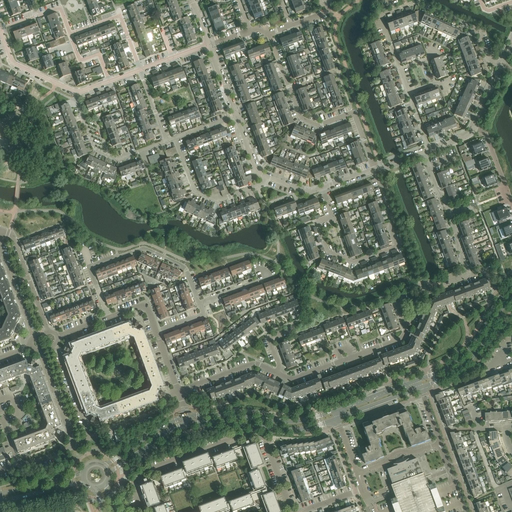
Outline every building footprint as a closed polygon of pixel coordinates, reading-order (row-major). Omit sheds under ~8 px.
[(19,7),(17,1),(8,5),(10,10),(19,7)] [(293,5),(294,9),(305,5),(304,1),(293,5)] [(170,11),(179,8),(177,2),(168,5),(170,11)] [(98,6),(97,3),(89,6),(91,11),(103,6),(102,4),(98,6)] [(261,3),(251,7),(252,11),(263,7),(261,3)] [(128,7),(130,13),(143,8),(142,6),(137,8),(136,4),(128,7)] [(206,5),(209,13),(220,9),(219,5),(217,6),(216,4),(206,5)] [(305,5),(294,9),(296,14),(307,10),(305,5)] [(103,6),(91,11),(93,17),(101,14),(100,10),(104,9),(103,6)] [(19,7),(10,10),(12,16),(21,13),(19,7)] [(130,13),(132,18),(140,16),(139,12),(143,11),(143,8),(130,13)] [(179,8),(170,11),(173,16),(181,13),(179,8)] [(222,14),(220,9),(209,14),(211,18),(222,14)] [(264,11),(254,15),(255,19),(266,15),(264,11)] [(414,12),(409,14),(413,24),(418,22),(419,23),(420,12),(418,11),(414,13),(414,12)] [(424,14),(420,12),(419,23),(425,25),(429,16),(424,14)] [(181,13),(173,16),(175,22),(180,21),(179,21),(183,19),(181,13)] [(49,23),(58,20),(56,14),(47,17),(49,23)] [(211,18),(212,22),(223,18),(222,14),(211,18)] [(405,16),(408,26),(413,24),(409,14),(405,16)] [(134,24),(147,19),(146,17),(141,19),(140,16),(132,18),(134,24)] [(408,26),(405,16),(400,17),(404,27),(408,26)] [(429,27),(433,18),(429,16),(425,25),(429,27)] [(182,26),(190,23),(188,17),(183,19),(179,21),(180,21),(182,26)] [(404,27),(400,17),(396,19),(399,29),(404,27)] [(433,29),(438,20),(433,18),(429,27),(433,29)] [(134,24),(136,30),(144,27),(143,24),(148,22),(147,19),(134,24)] [(399,29),(396,19),(391,21),(395,31),(399,29)] [(51,29),(60,26),(58,20),(49,23),(51,29)] [(438,31),(442,22),(438,20),(433,29),(438,31)] [(214,26),(215,30),(226,26),(225,21),(214,26)] [(395,31),(391,21),(387,22),(390,32),(395,31)] [(442,33),(446,24),(442,22),(438,31),(442,33)] [(30,25),(34,34),(34,37),(40,34),(36,23),(30,25)] [(184,32),(192,29),(190,23),(182,26),(184,32)] [(446,35),(451,26),(446,24),(442,33),(446,35)] [(25,28),(28,36),(34,34),(30,25),(25,28)] [(54,35),(62,31),(60,26),(51,29),(54,35)] [(226,26),(215,30),(217,34),(228,30),(226,26)] [(451,37),(455,28),(451,26),(446,35),(451,37)] [(138,35),(151,31),(150,28),(145,30),(144,27),(136,30),(138,35)] [(312,37),(314,36),(323,33),(321,27),(310,31),(312,37)] [(19,30),(22,38),(28,36),(25,28),(19,30)] [(455,39),(456,37),(459,38),(463,34),(459,31),(460,30),(455,28),(451,37),(455,39)] [(186,37),(194,34),(192,29),(184,32),(186,37)] [(22,38),(19,30),(13,32),(16,41),(22,38)] [(64,38),(65,37),(62,31),(54,35),(56,41),(58,40),(61,39),(64,38)] [(138,35),(140,41),(148,38),(147,35),(152,33),(151,31),(138,35)] [(295,34),(298,42),(303,40),(300,32),(295,34)] [(323,33),(314,36),(316,41),(325,38),(323,33)] [(194,34),(186,37),(188,43),(187,44),(188,47),(197,43),(196,41),(196,40),(194,34)] [(298,42),(295,34),(290,35),(293,44),(298,42)] [(294,46),(293,44),(290,35),(285,37),(288,46),(289,47),(294,46)] [(78,46),(83,44),(80,36),(75,38),(78,46)] [(288,46),(285,37),(279,39),(283,48),(288,46)] [(458,41),(460,45),(469,42),(468,37),(458,41)] [(142,47),(155,42),(154,39),(149,41),(148,38),(140,41),(142,47)] [(325,38),(316,41),(318,46),(327,43),(325,38)] [(371,45),(373,50),(382,47),(380,41),(371,45)] [(142,47),(144,52),(152,49),(151,46),(156,44),(155,42),(142,47)] [(243,42),(237,44),(241,52),(246,50),(243,42)] [(471,46),(469,42),(460,45),(461,50),(471,46)] [(111,52),(114,51),(122,48),(120,43),(110,47),(111,52)] [(327,48),(327,49),(329,48),(327,43),(318,46),(316,47),(318,52),(319,51),(320,51),(327,48)] [(232,45),(235,54),(241,52),(237,44),(232,45)] [(267,44),(262,46),(265,54),(270,52),(267,44)] [(232,45),(227,47),(230,56),(235,54),(232,45)] [(416,47),(420,57),(425,55),(421,45),(416,47)] [(257,48),(260,56),(265,54),(262,46),(257,48)] [(473,51),(471,46),(461,50),(463,54),(473,51)] [(27,57),(36,53),(33,47),(25,51),(27,57)] [(231,58),(230,56),(227,47),(222,49),(226,60),(231,58)] [(384,53),(382,47),(373,50),(375,56),(384,53)] [(416,59),(420,57),(416,47),(412,49),(416,59)] [(257,48),(252,49),(255,58),(260,56),(257,48)] [(329,54),(327,49),(327,48),(320,51),(319,51),(321,57),(329,54)] [(154,52),(152,49),(144,52),(146,58),(159,54),(158,51),(154,52)] [(250,60),(255,58),(252,49),(246,51),(250,60)] [(416,59),(412,49),(407,50),(411,60),(416,59)] [(407,62),(411,60),(407,50),(403,52),(407,62)] [(474,55),(473,51),(463,54),(464,59),(474,55)] [(402,64),(407,62),(403,52),(398,54),(402,64)] [(36,53),(27,57),(29,63),(38,59),(36,53)] [(386,59),(384,53),(375,56),(377,62),(386,59)] [(329,54),(321,57),(322,62),(331,59),(329,54)] [(41,58),(43,64),(52,61),(50,55),(41,58)] [(288,64),(297,60),(295,55),(286,58),(288,64)] [(476,60),(474,55),(464,59),(466,63),(476,60)] [(431,61),(433,66),(442,62),(441,57),(431,61)] [(331,59),(322,62),(324,67),(333,64),(331,59)] [(388,64),(386,59),(377,62),(380,70),(387,68),(386,65),(388,64)] [(195,68),(204,65),(202,60),(193,63),(195,68)] [(298,60),(297,60),(288,64),(290,69),(300,65),(298,60)] [(478,64),(476,60),(466,63),(468,68),(478,64)] [(52,61),(43,64),(45,70),(54,67),(52,61)] [(129,67),(128,62),(119,65),(117,66),(119,72),(123,71),(123,69),(129,67)] [(444,66),(442,62),(433,66),(434,70),(444,66)] [(66,63),(63,64),(57,66),(60,72),(68,69),(66,63)] [(264,66),(266,72),(275,68),(273,63),(264,66)] [(324,73),(326,72),(335,69),(333,64),(324,67),(322,68),(324,73)] [(479,69),(478,64),(468,68),(469,72),(479,69)] [(197,73),(206,70),(204,65),(195,68),(197,73)] [(229,68),(231,73),(240,70),(238,65),(229,68)] [(300,65),(290,69),(292,74),(303,70),(301,65),(300,65)] [(436,75),(446,71),(444,66),(434,70),(436,75)] [(182,68),(177,70),(180,78),(180,80),(186,78),(182,68)] [(277,74),(275,68),(266,72),(268,77),(277,74)] [(380,70),(382,73),(380,74),(382,79),(390,76),(387,68),(380,70)] [(68,69),(60,72),(62,78),(71,75),(68,69)] [(479,69),(469,72),(471,77),(481,73),(479,69)] [(74,74),(76,79),(85,76),(83,70),(81,71),(74,74)] [(171,72),(174,80),(180,78),(177,70),(171,72)] [(199,78),(208,75),(206,70),(197,73),(199,78)] [(231,73),(233,78),(242,75),(240,70),(231,73)] [(305,75),(303,70),(292,74),(294,79),(305,75)] [(447,76),(446,71),(436,75),(438,79),(447,76)] [(1,81),(6,84),(10,75),(5,73),(1,81)] [(161,75),(164,84),(170,82),(167,73),(161,75)] [(270,82),(279,79),(277,74),(268,77),(270,82)] [(323,78),(325,83),(334,80),(332,74),(323,78)] [(6,84),(12,86),(16,78),(10,75),(6,84)] [(156,77),(159,86),(164,84),(161,75),(156,77)] [(210,80),(209,80),(208,75),(199,78),(196,79),(199,84),(202,83),(210,80)] [(233,78),(235,83),(244,80),(242,75),(233,78)] [(87,82),(85,76),(76,79),(78,85),(87,82)] [(384,85),(393,82),(390,76),(382,79),(384,85)] [(154,88),(159,86),(156,77),(151,79),(154,88)] [(12,86),(17,89),(21,80),(16,78),(12,86)] [(204,88),(213,85),(211,79),(209,80),(210,80),(202,83),(204,88)] [(281,84),(279,79),(270,82),(272,87),(281,84)] [(470,80),(468,84),(483,91),(484,89),(481,87),(481,88),(479,87),(480,84),(479,84),(481,80),(474,79),(473,81),(470,80)] [(21,80),(17,89),(23,92),(24,90),(27,91),(29,86),(26,85),(27,83),(21,80)] [(235,83),(237,88),(246,85),(247,84),(245,80),(244,80),(235,83)] [(336,85),(334,80),(325,83),(327,88),(336,85)] [(395,87),(393,82),(384,85),(386,90),(395,87)] [(127,88),(129,93),(140,89),(138,84),(127,88)] [(281,84),(272,87),(274,91),(273,91),(273,92),(283,89),(281,84)] [(483,91),(468,84),(466,89),(476,93),(477,90),(479,91),(479,92),(482,94),(483,91)] [(206,93),(215,90),(213,85),(204,88),(202,89),(204,94),(206,93)] [(237,88),(239,93),(248,90),(246,85),(237,88)] [(327,88),(329,93),(338,90),(336,85),(327,88)] [(307,93),(306,89),(306,87),(296,91),(298,96),(307,93)] [(397,93),(395,87),(386,90),(388,96),(397,93)] [(432,89),(436,99),(440,97),(437,88),(432,89)] [(131,98),(142,94),(140,89),(129,93),(131,98)] [(428,91),(431,101),(436,99),(432,89),(428,91)] [(466,89),(464,93),(474,97),(476,93),(466,89)] [(208,98),(217,95),(215,90),(206,93),(208,98)] [(239,93),(241,98),(249,95),(248,90),(239,93)] [(329,99),(331,98),(340,95),(338,90),(329,93),(327,94),(329,99)] [(423,93),(427,102),(431,101),(428,91),(423,93)] [(115,92),(109,93),(112,102),(118,100),(115,92)] [(273,96),(275,101),(284,98),(282,92),(273,96)] [(300,101),(309,98),(307,93),(298,96),(300,101)] [(399,98),(397,93),(388,96),(390,102),(399,98)] [(422,104),(427,102),(423,93),(419,94),(422,104)] [(462,97),(472,102),(474,97),(464,93),(462,97)] [(132,103),(143,99),(142,94),(131,98),(132,103)] [(422,104),(419,94),(414,96),(417,106),(422,104)] [(210,103),(219,100),(217,95),(208,98),(210,103)] [(252,100),(249,95),(241,98),(243,104),(252,100)] [(341,100),(340,95),(331,98),(333,103),(341,100)] [(462,97),(460,102),(470,106),(472,102),(462,97)] [(286,103),(284,98),(275,101),(274,102),(275,107),(286,103)] [(302,106),(311,103),(309,98),(300,101),(302,106)] [(399,98),(390,102),(392,108),(394,107),(395,109),(402,107),(399,98)] [(134,108),(145,104),(143,99),(132,103),(134,108)] [(212,108),(221,105),(219,100),(210,103),(212,108)] [(343,105),(341,100),(333,103),(334,106),(333,106),(332,109),(332,111),(340,108),(339,107),(343,105)] [(93,109),(90,101),(85,103),(88,111),(93,109)] [(247,111),(256,108),(257,108),(255,102),(245,106),(247,111)] [(458,106),(468,110),(470,106),(460,102),(458,106)] [(61,109),(62,112),(71,109),(69,103),(62,106),(61,103),(55,105),(56,109),(58,110),(61,109)] [(277,112),(288,108),(286,103),(275,107),(277,112)] [(313,109),(311,103),(302,106),(304,112),(313,109)] [(144,110),(147,109),(145,104),(134,108),(136,112),(139,111),(139,112),(144,110)] [(211,114),(213,117),(221,114),(220,111),(223,110),(221,105),(212,108),(213,112),(212,112),(211,114)] [(458,106),(456,110),(466,115),(468,110),(458,106)] [(196,107),(192,109),(195,117),(200,116),(196,107)] [(402,107),(395,109),(398,118),(407,115),(405,109),(403,110),(402,107)] [(247,111),(249,116),(258,113),(256,108),(247,111)] [(290,113),(288,108),(277,112),(279,117),(281,116),(290,113)] [(71,109),(62,112),(64,116),(59,117),(60,120),(73,115),(71,109)] [(466,115),(456,110),(454,115),(464,119),(466,115)] [(139,122),(147,119),(146,117),(153,114),(152,112),(137,118),(139,122)] [(185,121),(182,113),(177,115),(180,123),(181,125),(186,123),(185,121)] [(249,116),(251,122),(260,118),(258,113),(249,116)] [(292,118),(290,113),(281,116),(283,121),(292,118)] [(73,115),(60,120),(61,122),(65,121),(67,124),(75,121),(73,115)] [(103,118),(105,124),(118,119),(117,117),(112,118),(111,115),(103,118)] [(409,120),(407,115),(398,118),(400,124),(409,120)] [(260,118),(251,122),(253,127),(260,124),(262,124),(260,118)] [(294,123),(292,118),(283,121),(281,122),(283,127),(294,123)] [(448,119),(452,129),(456,127),(453,118),(448,119)] [(107,130),(115,126),(114,123),(119,121),(118,119),(105,124),(107,130)] [(444,121),(447,131),(452,129),(448,119),(444,121)] [(400,124),(402,129),(411,126),(409,120),(400,124)] [(75,121),(67,124),(68,127),(63,129),(64,131),(77,126),(75,121)] [(439,123),(443,132),(447,131),(444,121),(439,123)] [(344,125),(347,133),(351,132),(351,133),(353,132),(349,123),(344,125)] [(425,130),(426,130),(429,137),(434,136),(430,126),(429,123),(424,126),(425,130)] [(435,124),(438,134),(443,132),(439,123),(435,124)] [(260,124),(253,127),(252,127),(254,132),(262,129),(260,124)] [(430,126),(434,136),(438,134),(435,124),(430,126)] [(344,125),(339,127),(342,135),(347,133),(344,125)] [(77,126),(64,131),(65,134),(70,132),(71,135),(79,132),(77,126)] [(109,135),(122,130),(121,128),(116,130),(115,126),(107,130),(109,135)] [(296,138),(301,128),(295,126),(291,136),(296,138)] [(405,135),(413,132),(411,126),(402,129),(405,135)] [(339,127),(334,129),(338,139),(343,137),(342,135),(339,127)] [(229,129),(226,130),(225,128),(220,130),(223,138),(227,136),(228,138),(232,137),(229,129)] [(254,132),(255,137),(264,134),(266,134),(264,128),(262,129),(254,132)] [(301,140),(306,130),(301,128),(296,138),(301,140)] [(338,139),(334,129),(329,131),(332,139),(333,141),(338,139)] [(111,141),(119,138),(118,134),(123,133),(122,130),(109,135),(111,141)] [(306,142),(307,140),(310,132),(306,130),(301,140),(306,142)] [(329,131),(324,133),(327,141),(332,139),(329,131)] [(79,132),(71,135),(72,138),(67,140),(68,143),(81,138),(79,132)] [(316,145),(316,137),(315,136),(316,134),(310,132),(307,140),(311,142),(311,143),(314,145),(316,145)] [(415,137),(413,132),(405,135),(407,140),(415,137)] [(318,135),(322,145),(327,143),(328,143),(327,141),(324,133),(318,135)] [(153,134),(144,137),(146,142),(154,139),(153,134)] [(255,137),(257,142),(266,139),(264,134),(255,137)] [(417,143),(415,137),(407,140),(409,146),(417,143)] [(81,138),(68,143),(69,145),(74,143),(75,146),(83,143),(81,138)] [(119,138),(111,141),(113,147),(122,144),(121,144),(126,142),(125,139),(121,141),(119,138)] [(266,139),(257,142),(259,148),(268,144),(266,139)] [(195,150),(194,149),(191,140),(186,142),(189,150),(190,152),(195,150)] [(351,150),(360,147),(358,142),(349,145),(351,150)] [(476,144),(470,146),(474,156),(485,152),(484,148),(483,146),(483,145),(483,146),(482,142),(479,143),(476,144)] [(83,143),(75,146),(76,150),(71,151),(72,154),(85,149),(83,143)] [(225,150),(227,155),(236,151),(234,146),(225,150)] [(353,155),(362,152),(360,147),(351,150),(353,155)] [(85,149),(72,154),(73,156),(78,154),(79,158),(87,155),(85,149)] [(261,152),(263,157),(267,161),(272,156),(271,154),(269,149),(261,152)] [(355,160),(363,157),(362,152),(353,155),(355,160)] [(88,165),(91,167),(95,159),(89,156),(87,160),(85,160),(86,160),(85,159),(79,166),(79,165),(81,167),(84,169),(86,170),(88,165)] [(267,161),(270,164),(270,165),(275,167),(279,158),(274,156),(273,157),(272,156),(267,161)] [(275,167),(280,169),(285,158),(279,156),(279,158),(275,167)] [(341,170),(346,168),(342,157),(337,159),(341,170)] [(363,157),(355,160),(356,164),(355,164),(356,166),(365,162),(363,157)] [(159,162),(162,169),(175,165),(174,162),(172,163),(170,158),(167,159),(161,161),(159,162)] [(285,171),(289,162),(290,160),(285,158),(280,169),(285,171)] [(94,174),(100,161),(95,159),(91,167),(94,168),(91,174),(93,176),(94,174)] [(192,162),(194,168),(207,163),(206,161),(202,162),(200,159),(192,162)] [(331,161),(332,163),(335,172),(341,170),(337,159),(331,161)] [(490,168),(486,159),(476,163),(479,172),(490,168)] [(100,161),(94,174),(97,175),(99,170),(102,172),(106,164),(100,161)] [(142,161),(136,163),(141,176),(143,175),(141,170),(145,169),(142,161)] [(285,171),(291,173),(294,164),(289,162),(285,171)] [(294,164),(291,173),(295,175),(300,164),(295,162),(294,164)] [(138,176),(141,176),(136,163),(130,165),(133,173),(137,172),(138,176)] [(196,173),(205,170),(203,167),(208,165),(207,163),(194,168),(196,173)] [(332,163),(327,165),(331,173),(335,172),(332,163)] [(413,172),(424,168),(423,166),(421,167),(420,163),(412,167),(413,172)] [(106,164),(102,172),(105,173),(103,178),(105,179),(111,166),(106,164)] [(295,175),(300,177),(305,166),(300,164),(295,175)] [(130,165),(124,167),(129,180),(132,179),(130,174),(133,173),(130,165)] [(164,174),(174,170),(173,168),(176,167),(175,165),(162,169),(164,174)] [(322,167),(326,175),(331,173),(327,165),(322,167)] [(111,166),(105,179),(108,180),(109,178),(115,181),(116,177),(117,172),(116,172),(116,173),(115,172),(117,169),(111,166)] [(305,166),(300,177),(306,179),(306,178),(310,178),(310,169),(305,166)] [(129,180),(124,167),(119,169),(122,177),(125,176),(127,181),(129,180)] [(311,169),(310,169),(310,178),(315,179),(320,177),(317,169),(316,167),(311,169)] [(322,167),(317,169),(320,177),(326,175),(322,167)] [(424,168),(413,172),(415,176),(424,173),(423,170),(425,170),(424,168)] [(166,178),(179,174),(178,171),(175,172),(174,170),(164,174),(166,178)] [(198,179),(211,174),(210,172),(206,174),(205,170),(196,173),(198,179)] [(438,180),(447,176),(446,173),(448,172),(447,170),(437,174),(438,177),(437,178),(438,180)] [(167,183),(177,179),(177,177),(179,176),(179,174),(166,178),(167,183)] [(200,185),(209,182),(208,178),(212,177),(211,174),(198,179),(200,185)] [(496,180),(495,178),(495,177),(494,174),(482,178),(486,188),(497,184),(496,180)] [(427,177),(417,181),(419,186),(427,183),(426,180),(428,179),(427,177)] [(169,188),(182,183),(181,180),(178,181),(177,179),(167,183),(169,188)] [(248,185),(246,180),(238,183),(240,189),(248,185)] [(442,189),(454,185),(454,184),(451,185),(450,183),(452,182),(451,180),(441,184),(442,187),(441,187),(442,189)] [(209,182),(200,185),(203,191),(211,188),(211,187),(215,186),(214,183),(210,185),(209,182)] [(171,192),(181,188),(180,186),(183,185),(182,183),(169,188),(171,192)] [(365,185),(368,193),(373,191),(370,183),(365,185)] [(368,193),(365,185),(359,186),(363,195),(368,193)] [(210,196),(221,192),(223,191),(223,189),(221,186),(209,190),(210,196)] [(363,195),(359,186),(354,188),(357,197),(363,195)] [(431,187),(421,191),(422,195),(431,192),(430,189),(432,189),(431,187)] [(172,197),(185,192),(184,189),(181,190),(181,188),(171,192),(172,197)] [(357,197),(354,188),(349,190),(352,199),(357,197)] [(448,198),(457,194),(456,191),(458,190),(458,189),(447,193),(448,195),(447,196),(448,198)] [(352,199),(349,190),(344,192),(347,201),(352,199)] [(174,201),(184,197),(183,195),(186,194),(185,192),(172,197),(174,201)] [(347,201),(344,192),(339,194),(342,203),(347,201)] [(431,192),(422,195),(424,200),(435,197),(434,195),(432,195),(431,192)] [(342,203),(339,194),(334,196),(337,205),(342,203)] [(462,196),(460,197),(458,197),(457,194),(448,198),(449,199),(450,199),(451,202),(458,200),(458,202),(464,200),(462,196)] [(251,199),(255,212),(260,210),(257,200),(254,201),(253,198),(251,199)] [(255,212),(251,199),(248,200),(249,203),(247,203),(251,214),(255,212)] [(311,201),(315,209),(315,210),(320,208),(317,199),(311,201)] [(427,202),(429,207),(439,203),(438,201),(436,202),(435,199),(427,202)] [(184,211),(188,214),(194,201),(192,200),(191,203),(188,201),(184,211)] [(193,216),(197,206),(195,205),(197,202),(194,201),(188,214),(193,216)] [(251,214),(247,203),(245,204),(244,201),(242,202),(247,215),(247,216),(249,216),(250,216),(251,215),(251,214)] [(294,201),(289,203),(293,212),(298,211),(297,209),(296,206),(294,201)] [(311,201),(306,202),(310,211),(315,209),(311,201)] [(247,215),(242,202),(239,203),(240,206),(238,207),(242,217),(247,215)] [(301,204),(304,213),(305,214),(310,212),(310,211),(306,202),(301,204)] [(370,210),(378,207),(376,202),(368,205),(370,210)] [(289,203),(284,204),(288,214),(293,212),(289,203)] [(439,203),(429,207),(430,211),(439,208),(438,205),(440,205),(439,203)] [(197,218),(203,205),(201,204),(199,207),(197,206),(193,216),(197,218)] [(284,204),(279,206),(283,216),(288,214),(284,204)] [(301,204),(296,206),(297,209),(298,211),(299,215),(304,213),(301,204)] [(201,220),(206,210),(204,209),(205,206),(203,205),(197,218),(201,220)] [(242,217),(238,207),(236,208),(235,205),(233,206),(237,219),(242,217)] [(237,219),(233,206),(230,206),(231,209),(229,210),(233,220),(237,219)] [(283,216),(279,206),(274,208),(277,218),(283,216)] [(372,215),(380,212),(378,207),(370,210),(372,215)] [(206,222),(212,209),(209,208),(208,211),(206,210),(201,220),(206,222)] [(233,220),(229,210),(227,211),(226,208),(224,209),(228,222),(233,220)] [(506,208),(495,212),(499,221),(498,221),(499,225),(507,222),(506,219),(510,217),(509,214),(509,213),(508,214),(508,212),(508,211),(506,208)] [(212,209),(206,222),(215,226),(216,220),(213,219),(215,214),(213,213),(214,210),(212,209)] [(219,226),(224,224),(228,222),(224,209),(221,210),(222,213),(220,213),(222,218),(219,220),(219,226)] [(338,216),(340,221),(349,218),(350,218),(348,212),(338,216)] [(374,220),(382,217),(380,212),(372,215),(374,220)] [(443,212),(432,216),(434,221),(442,218),(441,215),(443,214),(443,212)] [(382,217),(374,220),(375,225),(382,223),(384,222),(382,217)] [(342,226),(351,223),(349,218),(340,221),(342,226)] [(459,227),(460,229),(469,226),(468,223),(470,222),(469,220),(459,224),(460,227),(459,227)] [(447,224),(446,222),(436,226),(438,231),(446,228),(445,224),(447,224)] [(344,231),(353,228),(351,223),(342,226),(344,231)] [(375,225),(373,226),(375,232),(384,228),(382,223),(375,225)] [(507,223),(496,227),(497,230),(501,229),(505,238),(511,235),(511,224),(508,226),(507,223)] [(302,235),(310,232),(308,227),(300,230),(302,235)] [(61,228),(57,229),(60,238),(65,236),(61,228)] [(352,234),(355,233),(353,228),(344,231),(346,236),(346,237),(352,234)] [(384,228),(375,232),(377,237),(385,233),(384,228)] [(55,240),(60,238),(57,229),(52,231),(55,240)] [(436,234),(438,238),(447,235),(446,232),(448,232),(447,230),(436,234)] [(473,230),(462,234),(463,237),(463,239),(460,240),(473,235),(471,232),(473,232),(473,230)] [(302,241),(304,240),(312,237),(310,232),(302,235),(300,236),(302,241)] [(385,233),(377,237),(379,242),(387,238),(385,233)] [(354,239),(352,234),(346,237),(346,236),(343,237),(345,243),(354,239)] [(473,235),(460,240),(461,242),(462,241),(463,244),(473,240),(473,239),(471,239),(470,237),(473,236),(473,235)] [(306,245),(314,242),(312,237),(304,240),(306,245)] [(387,238),(379,242),(380,246),(379,246),(381,250),(387,247),(386,245),(389,244),(387,238)] [(347,248),(356,244),(354,239),(345,243),(347,248)] [(450,239),(440,243),(442,248),(450,245),(449,242),(451,241),(450,239)] [(31,249),(28,240),(23,242),(20,243),(22,249),(25,248),(26,250),(31,249)] [(473,240),(463,244),(464,247),(463,247),(464,249),(473,246),(472,243),(474,242),(473,240)] [(307,250),(316,247),(314,242),(306,245),(307,250)] [(349,253),(358,249),(356,244),(347,248),(349,253)] [(495,245),(501,261),(506,260),(499,244),(495,245)] [(63,255),(72,252),(70,247),(62,250),(63,255)] [(309,256),(318,252),(316,247),(307,250),(309,256)] [(360,255),(358,249),(349,253),(351,258),(360,255)] [(454,249),(443,253),(445,258),(454,254),(453,252),(455,251),(454,249)] [(477,250),(467,254),(468,257),(467,257),(468,259),(477,256),(476,252),(478,252),(477,250)] [(313,260),(316,263),(320,259),(319,258),(320,258),(318,252),(309,256),(307,256),(309,262),(313,260)] [(138,262),(142,264),(146,256),(141,254),(140,256),(139,255),(136,256),(137,259),(138,260),(138,262)] [(401,254),(396,256),(399,266),(405,264),(401,254)] [(147,266),(151,258),(146,256),(142,264),(147,266)] [(399,266),(396,256),(391,258),(394,267),(394,268),(399,266)] [(151,258),(147,266),(152,268),(155,261),(151,258)] [(391,258),(386,260),(389,268),(394,267),(391,258)] [(458,260),(457,258),(447,262),(449,267),(457,264),(456,261),(458,260)] [(29,262),(31,267),(39,264),(38,259),(29,262)] [(319,268),(317,267),(316,271),(322,273),(322,272),(323,272),(324,270),(327,261),(322,259),(319,268)] [(381,262),(384,270),(389,268),(386,260),(381,262)] [(471,269),(480,265),(479,262),(481,261),(480,260),(470,263),(471,266),(470,267),(471,269)] [(160,263),(155,261),(152,268),(151,271),(156,273),(160,263)] [(249,261),(244,263),(248,273),(252,271),(252,270),(252,269),(249,261)] [(324,270),(329,272),(332,263),(327,261),(324,270)] [(69,270),(77,267),(75,262),(67,265),(65,266),(67,270),(69,270)] [(379,272),(384,270),(381,262),(375,264),(379,272)] [(243,274),(248,273),(244,263),(239,264),(243,274)] [(332,263),(329,272),(332,273),(332,274),(333,275),(334,274),(337,265),(332,263)] [(110,266),(113,276),(118,274),(117,272),(114,264),(110,266)] [(159,271),(164,274),(167,266),(162,264),(159,271)] [(234,266),(237,274),(238,276),(243,274),(239,264),(234,266)] [(379,274),(379,272),(375,264),(370,265),(374,275),(379,274)] [(342,267),(337,265),(334,274),(339,276),(342,267)] [(370,265),(365,267),(368,276),(369,278),(374,276),(374,275),(370,265)] [(105,268),(109,278),(113,276),(110,266),(105,268)] [(172,268),(167,266),(164,274),(163,275),(167,278),(168,276),(172,268)] [(71,274),(79,271),(77,267),(69,270),(67,270),(68,275),(71,274)] [(347,269),(342,267),(339,276),(344,278),(347,269)] [(365,267),(360,269),(363,278),(368,276),(365,267)] [(109,278),(105,268),(100,269),(104,280),(109,278)] [(176,270),(172,268),(168,276),(173,278),(176,270)] [(100,269),(95,271),(99,282),(104,280),(100,269)] [(352,271),(347,269),(344,278),(343,280),(353,284),(354,272),(352,272),(352,271)] [(364,280),(363,278),(360,269),(355,271),(355,272),(354,272),(353,284),(354,284),(364,280)] [(181,273),(176,270),(173,278),(178,280),(181,273)] [(72,279),(81,276),(79,271),(71,274),(68,275),(70,280),(72,279)] [(6,276),(5,272),(0,273),(0,287),(10,284),(8,280),(7,281),(5,276),(6,276)] [(72,285),(74,284),(83,281),(81,276),(72,279),(70,280),(72,285)] [(283,277),(278,279),(281,287),(286,285),(283,277)] [(485,281),(479,283),(482,292),(489,289),(488,287),(490,286),(487,278),(485,279),(485,281)] [(76,289),(84,286),(83,281),(74,284),(76,289)] [(134,286),(136,294),(141,293),(138,285),(137,282),(133,284),(134,286)] [(145,282),(144,283),(143,283),(138,285),(141,293),(146,291),(145,288),(147,287),(145,282)] [(177,286),(179,292),(187,289),(185,283),(177,286)] [(266,293),(272,291),(269,283),(263,284),(266,293)] [(479,283),(474,285),(478,294),(482,292),(479,283)] [(11,293),(10,289),(11,288),(10,284),(0,287),(0,293),(3,301),(14,297),(13,293),(11,293)] [(262,285),(257,287),(260,295),(265,293),(262,285)] [(474,285),(469,287),(473,295),(478,294),(474,285)] [(150,291),(152,296),(160,293),(159,291),(161,290),(159,286),(152,288),(153,290),(150,291)] [(40,291),(41,296),(50,293),(52,292),(50,287),(48,288),(40,291)] [(469,287),(465,288),(468,297),(473,295),(469,287)] [(465,288),(460,290),(463,299),(468,297),(465,288)] [(114,291),(117,301),(122,300),(119,292),(118,290),(114,291)] [(460,290),(455,292),(458,301),(463,299),(460,290)] [(110,295),(113,303),(117,301),(114,291),(109,293),(110,295)] [(41,296),(43,301),(52,298),(54,297),(52,292),(50,293),(41,296)] [(453,303),(458,301),(455,292),(450,294),(446,295),(438,298),(441,307),(449,305),(453,303)] [(242,305),(241,302),(238,294),(233,296),(237,306),(242,305)] [(104,297),(107,305),(113,303),(110,295),(104,297)] [(237,306),(233,296),(228,298),(231,306),(233,305),(234,307),(237,306)] [(3,301),(8,315),(19,310),(17,305),(16,305),(14,301),(16,301),(14,297),(3,301)] [(154,301),(156,306),(166,302),(164,297),(162,298),(154,301)] [(92,298),(87,300),(91,310),(96,308),(92,298)] [(433,301),(432,303),(437,308),(441,307),(438,298),(433,300),(433,301)] [(294,302),(291,303),(295,312),(297,311),(296,311),(300,309),(296,299),(294,300),(294,302)] [(82,302),(86,312),(91,310),(87,300),(82,302)] [(77,304),(81,314),(86,312),(82,302),(77,304)] [(166,302),(156,306),(157,310),(165,307),(164,305),(167,304),(166,302)] [(295,312),(291,303),(288,304),(288,302),(286,303),(290,313),(293,312),(293,313),(295,312)] [(186,311),(194,308),(192,303),(184,306),(186,311)] [(382,312),(393,308),(392,306),(390,307),(389,303),(380,307),(382,312)] [(429,303),(427,308),(436,312),(437,308),(432,303),(430,304),(429,303)] [(73,308),(76,315),(81,314),(77,304),(73,306),(73,308)] [(285,316),(282,306),(279,308),(278,306),(276,306),(280,317),(283,316),(285,316)] [(157,310),(159,315),(167,312),(166,310),(169,309),(168,307),(165,307),(157,310)] [(63,309),(64,311),(67,319),(72,317),(69,309),(68,308),(63,309)] [(393,308),(382,312),(384,317),(392,313),(391,310),(393,310),(393,308)] [(427,308),(425,313),(434,317),(436,312),(427,308)] [(276,319),(272,310),(269,311),(268,309),(267,310),(271,320),(274,319),(274,320),(276,319)] [(8,315),(7,318),(5,322),(16,327),(17,324),(16,323),(18,319),(20,319),(21,316),(19,310),(8,315)] [(366,310),(364,310),(368,321),(373,319),(370,311),(367,312),(366,310)] [(57,323),(54,315),(53,312),(48,314),(52,325),(57,323)] [(169,312),(167,312),(159,315),(161,320),(171,317),(169,312)] [(266,323),(263,313),(260,315),(259,313),(257,313),(258,316),(253,320),(257,326),(260,323),(261,324),(264,323),(266,323)] [(355,314),(358,324),(363,323),(360,314),(357,315),(356,313),(355,314)] [(425,313),(423,317),(431,321),(434,317),(425,313)] [(250,320),(247,322),(253,330),(255,328),(257,326),(253,320),(250,317),(249,318),(250,320)] [(349,328),(354,326),(350,318),(347,319),(347,317),(345,318),(349,328)] [(396,317),(386,321),(388,326),(396,323),(395,320),(397,319),(396,317)] [(421,322),(429,326),(431,321),(423,317),(421,322)] [(339,318),(337,318),(341,329),(346,327),(343,318),(339,320),(339,318)] [(202,322),(205,330),(210,328),(207,320),(202,322)] [(143,328),(139,330),(139,329),(136,328),(136,327),(137,327),(138,326),(140,323),(137,321),(135,325),(135,326),(135,327),(132,326),(130,322),(110,330),(115,341),(129,336),(131,337),(134,338),(139,352),(150,348),(143,328)] [(329,321),(328,322),(331,332),(336,331),(333,322),(330,323),(329,321)] [(2,329),(1,330),(5,341),(11,339),(12,335),(11,335),(13,330),(14,331),(16,327),(5,322),(2,329)] [(253,330),(247,322),(245,324),(244,322),(242,323),(249,332),(251,330),(252,331),(253,330)] [(326,334),(331,332),(328,322),(326,322),(327,324),(323,326),(326,334)] [(421,322),(419,327),(427,331),(429,326),(421,322)] [(242,326),(239,328),(245,336),(247,335),(246,334),(249,332),(242,323),(241,324),(242,326)] [(396,323),(388,326),(389,331),(400,327),(399,325),(397,326),(396,323)] [(321,326),(319,327),(320,329),(317,330),(320,339),(325,337),(321,326)] [(419,327),(416,331),(425,335),(427,331),(419,327)] [(245,336),(239,328),(237,330),(236,328),(234,329),(241,338),(243,336),(244,337),(245,336)] [(234,332),(231,334),(237,342),(239,341),(238,340),(241,338),(234,329),(233,331),(234,332)] [(313,329),(312,330),(315,340),(320,339),(317,330),(314,331),(313,329)] [(95,348),(115,341),(110,330),(91,337),(95,348)] [(413,339),(411,343),(419,347),(421,342),(416,339),(416,337),(423,340),(425,335),(416,331),(415,334),(413,333),(413,334),(413,335),(410,334),(409,337),(413,339)] [(302,334),(306,344),(311,342),(307,334),(304,335),(304,333),(302,334)] [(172,344),(172,342),(169,334),(164,336),(167,346),(172,344)] [(237,342),(231,334),(229,336),(227,335),(226,336),(233,344),(235,343),(236,343),(237,342)] [(301,346),(306,344),(302,334),(300,334),(301,336),(298,337),(301,346)] [(226,338),(223,340),(229,348),(231,347),(230,346),(233,344),(226,336),(225,337),(226,338)] [(84,373),(78,358),(79,356),(81,354),(95,348),(91,337),(71,344),(73,348),(71,349),(70,351),(69,350),(69,349),(65,348),(64,351),(68,352),(69,352),(70,352),(69,355),(69,356),(65,357),(72,377),(84,373)] [(229,348),(223,340),(220,342),(219,341),(218,342),(224,351),(227,349),(227,350),(229,348)] [(279,347),(280,350),(291,346),(290,344),(288,345),(287,341),(278,345),(279,347)] [(411,343),(409,347),(415,353),(416,351),(417,352),(419,347),(411,343)] [(213,346),(210,347),(214,357),(216,356),(215,355),(219,354),(215,344),(213,344),(213,346)] [(281,355),(291,351),(290,348),(291,347),(291,346),(280,350),(281,352),(281,353),(281,355)] [(214,357),(210,347),(207,349),(206,347),(205,347),(209,358),(212,356),(212,357),(214,357)] [(409,347),(405,348),(408,357),(414,355),(413,354),(415,353),(409,347)] [(139,352),(146,372),(158,368),(150,348),(139,352)] [(405,348),(400,350),(404,358),(408,357),(405,348)] [(204,360),(201,351),(198,352),(197,350),(195,351),(199,361),(202,360),(202,361),(204,360)] [(380,360),(375,362),(378,371),(383,369),(381,363),(383,362),(384,366),(389,364),(386,355),(382,357),(380,352),(377,354),(380,360)] [(391,353),(386,355),(389,364),(394,362),(391,353)] [(195,364),(191,354),(188,356),(187,354),(186,354),(189,365),(192,364),(193,364),(195,364)] [(420,361),(424,355),(423,354),(419,360),(415,361),(416,363),(420,361)] [(285,364),(294,361),(293,358),(295,357),(294,355),(284,359),(285,362),(284,362),(285,364)] [(185,367),(182,358),(179,359),(178,357),(176,358),(180,368),(183,367),(183,368),(185,367)] [(34,365),(36,361),(33,360),(31,364),(31,365),(31,366),(29,364),(28,365),(26,361),(8,367),(13,379),(25,374),(30,377),(35,391),(47,387),(39,367),(35,368),(35,367),(32,366),(33,365),(34,365)] [(294,361),(285,364),(286,366),(287,366),(288,369),(298,365),(297,363),(295,364),(294,361)] [(0,383),(13,379),(8,367),(0,370),(0,383)] [(149,391),(135,396),(139,408),(159,401),(157,396),(158,396),(159,394),(160,394),(161,395),(165,397),(166,394),(162,392),(161,393),(160,392),(161,390),(161,389),(165,387),(158,368),(146,372),(151,386),(149,391)] [(356,369),(351,371),(354,379),(359,378),(356,369)] [(351,371),(346,373),(349,381),(354,379),(351,371)] [(84,373),(72,377),(79,397),(91,392),(84,373)] [(509,384),(504,373),(502,374),(502,375),(500,376),(502,383),(503,384),(503,385),(504,386),(509,384)] [(496,374),(494,375),(498,387),(503,385),(503,384),(502,383),(500,376),(500,375),(497,376),(496,374)] [(252,375),(246,377),(249,386),(254,384),(254,376),(253,376),(252,375)] [(319,380),(314,382),(317,390),(322,389),(321,385),(323,384),(325,390),(330,388),(327,380),(323,381),(320,375),(317,376),(319,380)] [(498,387),(494,375),(491,376),(492,377),(489,378),(492,387),(493,389),(498,387)] [(246,377),(241,379),(244,388),(249,386),(246,377)] [(266,379),(262,377),(258,386),(263,388),(266,379)] [(486,378),(484,379),(487,388),(492,387),(489,378),(486,379),(486,378)] [(241,379),(236,381),(239,390),(244,388),(241,379)] [(271,381),(266,379),(263,388),(267,390),(271,381)] [(479,382),(482,390),(487,388),(484,379),(481,380),(481,381),(479,382)] [(236,381),(231,382),(234,391),(239,390),(236,381)] [(276,383),(271,381),(267,390),(272,392),(276,383)] [(280,385),(276,383),(272,392),(277,394),(280,388),(282,389),(279,395),(284,397),(288,389),(283,387),(285,383),(282,381),(280,385)] [(231,382),(226,384),(230,393),(234,391),(231,382)] [(476,382),(473,383),(477,392),(482,390),(479,382),(476,383),(476,382)] [(477,392),(473,383),(471,384),(471,385),(469,386),(472,394),(473,396),(478,395),(477,392)] [(226,384),(221,386),(225,395),(230,393),(226,384)] [(461,398),(467,396),(463,386),(461,387),(461,389),(458,390),(461,398)] [(466,386),(463,386),(467,396),(472,394),(469,386),(466,387),(466,386)] [(55,408),(47,387),(35,391),(43,412),(55,408)] [(217,388),(212,390),(215,399),(220,397),(217,388)] [(212,400),(215,399),(212,390),(209,391),(208,389),(206,390),(209,398),(211,397),(212,400)] [(100,422),(110,419),(119,415),(115,404),(101,409),(99,408),(96,407),(91,392),(79,397),(87,416),(91,415),(91,416),(93,417),(93,418),(92,418),(90,422),(93,423),(94,422),(95,420),(94,419),(95,418),(97,419),(98,418),(100,422)] [(446,398),(443,392),(439,394),(439,395),(434,397),(435,399),(437,399),(438,401),(446,398)] [(139,408),(135,396),(115,404),(119,415),(139,408)] [(446,398),(438,401),(439,404),(440,403),(441,406),(451,402),(449,397),(446,398)] [(451,402),(441,406),(442,409),(440,409),(441,412),(453,407),(451,402)] [(453,407),(441,412),(442,414),(444,414),(445,416),(454,412),(455,412),(453,407)] [(43,412),(45,417),(48,425),(45,429),(32,435),(36,446),(55,439),(54,435),(55,434),(56,432),(57,433),(61,435),(62,432),(58,431),(57,431),(56,430),(57,428),(57,427),(61,426),(55,408),(43,412)] [(408,438),(411,447),(416,445),(415,444),(419,442),(420,445),(421,444),(422,444),(423,443),(424,443),(424,442),(425,442),(429,440),(425,427),(423,427),(419,428),(414,430),(411,422),(409,422),(406,413),(407,413),(406,408),(397,411),(397,413),(385,418),(380,419),(372,422),(371,421),(362,424),(364,429),(365,428),(369,437),(367,438),(370,446),(365,448),(362,450),(361,451),(360,451),(365,464),(370,462),(371,462),(372,462),(373,462),(374,462),(375,461),(374,459),(378,457),(379,459),(383,457),(380,448),(379,448),(377,444),(380,443),(377,435),(381,433),(384,432),(384,431),(385,431),(385,430),(386,430),(389,429),(392,428),(393,428),(394,428),(397,427),(402,426),(405,434),(407,433),(409,437),(408,438)] [(496,412),(494,412),(495,423),(500,422),(500,421),(503,421),(503,412),(498,413),(497,411),(496,411),(496,412)] [(508,412),(503,412),(503,421),(506,421),(506,422),(511,422),(511,411),(509,411),(507,411),(508,412)] [(454,412),(445,416),(445,419),(444,419),(445,422),(455,418),(456,418),(454,412)] [(495,423),(494,412),(492,412),(491,412),(491,413),(486,413),(486,422),(489,422),(489,423),(495,423)] [(457,423),(455,418),(445,422),(446,424),(447,424),(449,427),(453,427),(452,425),(457,423)] [(498,431),(490,432),(490,437),(489,437),(489,438),(490,442),(500,440),(500,434),(498,434),(498,431)] [(451,439),(452,441),(462,438),(460,432),(455,434),(455,433),(451,433),(453,438),(451,439)] [(18,453),(36,446),(32,435),(14,441),(18,453)] [(326,439),(324,440),(327,448),(334,445),(333,440),(330,441),(329,437),(326,438),(326,439)] [(456,446),(464,443),(466,442),(464,437),(462,438),(452,441),(453,444),(455,443),(456,446)] [(324,440),(319,442),(322,450),(327,448),(324,440)] [(494,451),(502,448),(501,445),(502,445),(500,440),(490,442),(491,446),(490,446),(491,447),(492,446),(494,451)] [(264,465),(256,443),(250,445),(249,441),(246,442),(247,446),(243,448),(251,470),(264,465)] [(323,452),(322,450),(319,442),(316,443),(316,441),(313,442),(317,452),(317,454),(323,452)] [(310,442),(308,443),(311,452),(316,450),(316,452),(317,452),(313,442),(311,443),(310,442)] [(299,443),(296,444),(300,453),(305,452),(305,453),(302,444),(299,444),(299,443)] [(311,452),(308,443),(305,444),(304,443),(302,444),(305,453),(310,451),(311,452)] [(455,449),(456,451),(466,448),(464,443),(456,446),(457,448),(455,449)] [(288,444),(285,445),(289,455),(290,457),(295,455),(294,454),(291,445),(288,446),(288,444)] [(300,453),(296,444),(294,445),(293,444),(291,445),(294,454),(299,452),(300,454),(300,453)] [(289,455),(285,445),(283,446),(282,445),(280,446),(281,451),(279,451),(281,456),(288,454),(289,455)] [(458,453),(459,456),(467,453),(466,448),(456,451),(457,454),(458,453)] [(497,461),(506,455),(504,450),(503,451),(502,448),(494,451),(495,456),(494,456),(495,457),(497,461)] [(212,458),(217,469),(238,461),(238,459),(245,457),(242,449),(235,451),(234,449),(212,458)] [(470,452),(467,453),(459,456),(460,459),(459,459),(460,462),(472,457),(470,452)] [(182,462),(187,477),(213,467),(208,453),(182,462)] [(503,468),(510,463),(508,460),(509,460),(506,455),(497,461),(494,462),(497,465),(498,464),(499,465),(500,464),(503,468)] [(324,460),(326,465),(337,461),(337,458),(335,459),(334,456),(324,460)] [(474,462),(472,457),(460,462),(461,464),(462,464),(463,466),(473,462),(474,462)] [(427,482),(427,481),(426,478),(424,473),(422,474),(416,459),(406,462),(406,461),(407,460),(408,460),(408,459),(407,460),(406,460),(405,461),(404,462),(403,462),(402,463),(401,463),(399,463),(398,464),(397,464),(396,464),(395,464),(393,464),(393,465),(394,465),(396,465),(397,464),(397,466),(387,469),(392,485),(391,485),(392,488),(394,494),(395,498),(390,500),(394,511),(444,511),(434,484),(428,486),(427,482)] [(338,463),(337,461),(326,465),(328,470),(338,466),(337,464),(338,463)] [(473,462),(463,466),(464,469),(463,469),(464,472),(475,467),(473,462)] [(508,476),(511,472),(511,464),(511,465),(510,463),(503,468),(506,472),(505,473),(506,473),(508,476)] [(338,466),(328,470),(329,475),(341,471),(340,468),(339,469),(338,466)] [(467,476),(475,473),(477,472),(475,467),(464,472),(465,474),(466,474),(467,476)] [(291,475),(291,478),(303,473),(301,468),(291,472),(292,475),(291,475)] [(163,484),(163,485),(165,489),(186,481),(182,469),(160,477),(161,478),(154,481),(156,486),(163,484)] [(259,469),(250,473),(247,474),(254,491),(265,487),(259,469)] [(342,473),(341,471),(329,475),(331,480),(342,476),(341,474),(342,473)] [(294,480),(295,482),(305,478),(303,473),(291,478),(292,480),(294,480)] [(467,479),(467,482),(477,478),(475,473),(467,476),(468,479),(467,479)] [(342,476),(331,480),(333,485),(345,481),(344,478),(343,479),(342,476)] [(294,485),(295,488),(307,483),(305,478),(295,482),(296,485),(294,485)] [(470,484),(471,486),(481,483),(479,478),(477,478),(467,482),(468,484),(470,484)] [(160,503),(152,481),(148,483),(146,479),(143,480),(145,484),(138,487),(146,508),(153,506),(160,503)] [(346,483),(345,481),(333,485),(335,491),(346,487),(345,484),(346,483)] [(297,490),(298,492),(309,488),(307,483),(295,488),(296,490),(297,490)] [(470,490),(471,492),(483,488),(481,483),(471,486),(472,489),(470,490)] [(298,495),(299,498),(311,494),(309,488),(298,492),(299,495),(298,495)] [(485,494),(483,488),(471,492),(472,494),(473,494),(475,498),(479,496),(478,495),(482,494),(482,495),(485,494)] [(232,511),(238,511),(255,506),(253,502),(262,499),(266,511),(281,511),(273,491),(268,493),(267,490),(251,495),(250,494),(229,502),(232,511)] [(302,503),(313,499),(311,494),(299,498),(300,500),(301,500),(302,503)] [(198,507),(200,511),(227,511),(230,511),(224,497),(198,507)] [(477,509),(478,511),(488,507),(486,502),(481,504),(481,502),(477,504),(479,508),(477,509)]
